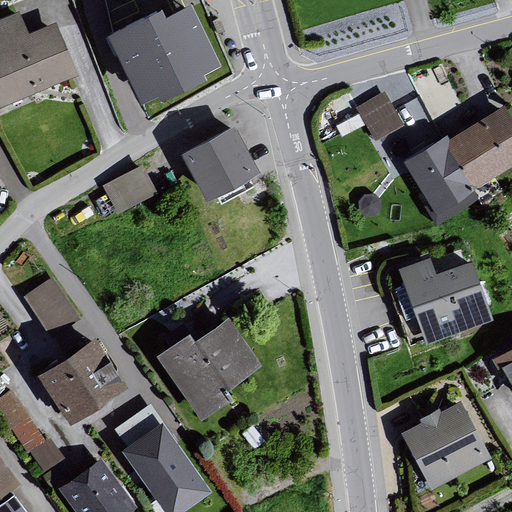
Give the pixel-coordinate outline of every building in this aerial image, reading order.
[(160,12),(110,35),(140,99),(219,61),(192,5),(166,18),(160,12)] [(0,108),(79,76),(57,22),(28,34),(19,14),(0,21),(0,108)] [(383,89),(358,102),(376,137),(401,123),(383,89)] [(511,117),(503,103),(407,161),(438,211),(511,165),(511,117)] [(185,153),(209,198),(258,172),(235,127),(185,153)] [(142,166),(105,183),(120,214),(156,196),(142,166)] [(433,258),(401,270),(431,343),(496,321),(474,262),(441,274),(433,258)] [(53,278),(27,293),(55,339),(80,323),(53,278)] [(259,361),(228,319),(196,343),(189,333),(158,356),(205,420),(232,400),(223,388),(259,361)] [(130,386),(98,338),(42,375),(73,423),(130,386)] [(511,351),(494,362),(511,387),(511,351)] [(12,390),(0,398),(0,410),(42,470),(60,458),(12,390)] [(153,401),(116,427),(129,446),(123,450),(165,511),(184,511),(215,491),(153,401)] [(491,459),(460,403),(403,435),(435,491),(491,459)] [(0,459),(0,498),(19,485),(0,459)] [(136,511),(139,510),(102,459),(61,490),(78,511),(136,511)] [(28,511),(16,495),(0,506),(0,511),(28,511)]
